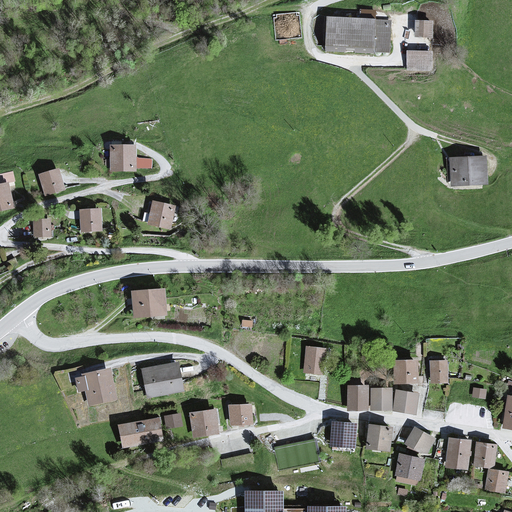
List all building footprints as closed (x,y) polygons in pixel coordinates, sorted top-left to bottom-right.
[(363,16),(376,17),(376,8),(363,8),(363,16)] [(392,24),(326,20),(324,50),(390,54),(392,24)] [(432,23),(415,23),(414,42),(432,42),(432,23)] [(434,53),(407,53),(407,71),(433,71),(434,53)] [(135,147),(110,147),(111,174),(136,173),(135,147)] [(486,158),(449,161),(451,188),(488,186),(486,158)] [(58,171),(38,178),(46,198),(65,191),(58,171)] [(8,185),(0,186),(0,213),(15,210),(8,185)] [(174,206),(152,203),(148,227),(170,230),(174,206)] [(100,211),(79,213),(81,235),(102,233),(100,211)] [(51,221),(34,222),(35,239),(52,238),(51,221)] [(164,291),(130,293),(132,320),(167,317),(164,291)] [(325,350),(306,348),(303,374),(323,376),(325,350)] [(416,361),(393,362),(394,386),(417,385),(416,361)] [(446,361),(429,362),(430,385),(448,384),(446,361)] [(178,364),(142,371),(148,400),(184,393),(178,364)] [(111,370),(81,377),(89,408),(118,402),(111,370)] [(367,387),(347,387),(347,411),(368,411),(367,387)] [(391,389),(370,390),(371,412),(392,411),(391,389)] [(486,391),(473,389),(472,399),(485,401),(486,391)] [(418,395),(396,392),(393,413),(415,416),(418,395)] [(511,397),(506,397),(501,429),(511,430),(511,397)] [(250,406),(227,408),(229,428),(252,426),(250,406)] [(214,410),(189,415),(193,440),(219,435),(214,410)] [(179,415),(165,418),(167,431),(182,429),(179,415)] [(158,419),(118,428),(122,450),(163,442),(158,419)] [(356,425),(333,424),(331,452),(355,453),(356,425)] [(392,428),(368,426),(366,450),(390,452),(392,428)] [(436,440),(414,428),(404,446),(413,453),(430,454),(436,440)] [(279,467),(321,459),(317,436),(274,444),(279,467)] [(469,441),(447,440),(445,470),(467,471),(469,441)] [(496,447),(476,445),(474,468),(494,470),(496,447)] [(425,461),(399,456),(395,479),(421,484),(425,461)] [(508,473),(488,471),(485,492),(506,495),(508,473)] [(283,511),(283,491),(244,491),(244,511),(283,511)]
